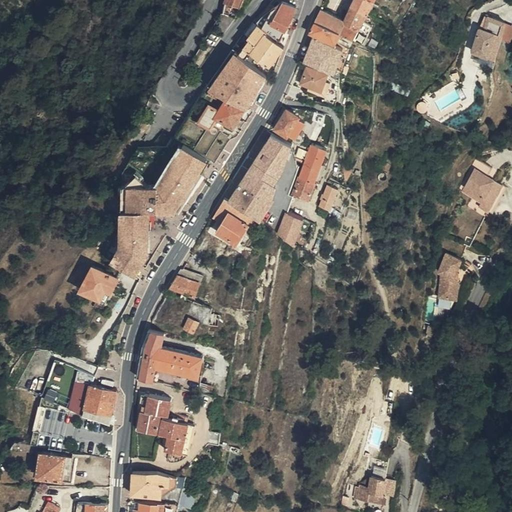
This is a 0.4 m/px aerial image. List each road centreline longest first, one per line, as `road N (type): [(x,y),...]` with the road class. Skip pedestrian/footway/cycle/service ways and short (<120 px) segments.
road 1 (residential): [(149,301),(285,79),(312,0)]
road 2 (residential): [(410,511),(444,370),(486,274),(511,251)]
road 3 (secondary): [(214,0),(168,76),(178,95),(195,86),(259,3)]
road 4 (secondary): [(118,511),(131,356),(149,301)]
